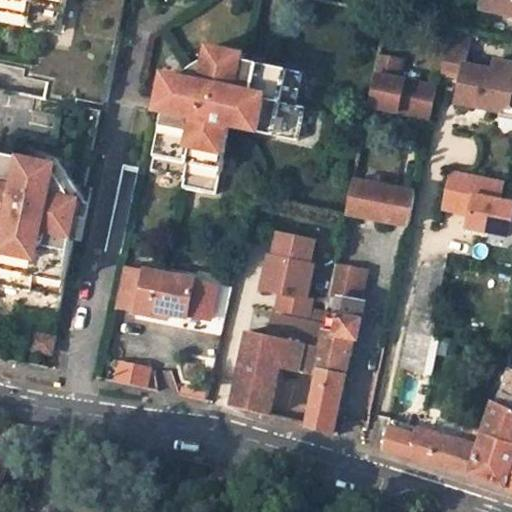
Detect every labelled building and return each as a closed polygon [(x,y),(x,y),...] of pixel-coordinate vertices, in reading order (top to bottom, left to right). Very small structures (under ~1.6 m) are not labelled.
[(0,0),(0,11),(27,17),(25,27),(59,34),(65,0),(0,0)] [(511,0),(483,0),(481,7),(511,14),(511,0)] [(464,65),(471,29),(453,25),(449,25),(440,70),(460,74),(455,99),(500,109),(509,104),(511,107),(511,61),(494,58),(492,70),(464,65)] [(225,47),(208,44),(205,57),(178,75),(165,72),(161,89),(168,90),(167,97),(171,98),(169,110),(164,109),(164,110),(152,169),(184,176),(182,184),(216,191),(229,124),(297,138),(304,104),(295,102),(302,70),(242,58),(223,54),(225,47)] [(243,51),(225,47),(223,54),(242,58),(243,51)] [(402,58),(379,53),(368,105),(431,116),(437,84),(398,77),(402,58)] [(168,90),(161,89),(157,109),(164,110),(164,109),(169,110),(171,98),(167,97),(168,90)] [(61,172),(64,158),(47,154),(45,161),(0,152),(0,219),(9,222),(0,265),(0,280),(65,294),(77,238),(81,217),(88,218),(92,201),(78,198),(61,172)] [(92,201),(64,158),(61,172),(78,198),(92,201)] [(504,176),(450,165),(442,204),(469,210),(466,223),(509,232),(511,215),(511,198),(500,196),(504,176)] [(399,187),(353,178),(346,213),(392,221),(399,187)] [(408,224),(415,189),(399,187),(392,221),(408,224)] [(88,218),(81,217),(77,238),(84,239),(88,218)] [(281,292),(277,309),(308,316),(312,298),(307,297),(315,264),(310,263),(316,240),(280,232),(275,255),(270,254),(263,288),(281,292)] [(429,308),(442,246),(430,257),(422,264),(400,367),(426,373),(434,334),(427,333),(432,309),(429,308)] [(356,337),(364,301),(359,300),(365,269),(336,263),(330,294),(339,296),(335,311),(339,312),(335,333),(323,330),(319,345),(315,369),(345,374),(352,336),(356,337)] [(144,268),(125,264),(117,302),(137,306),(136,308),(152,312),(152,307),(188,314),(189,312),(210,317),(218,284),(196,279),(196,277),(145,266),(144,268)] [(278,312),(273,335),(317,345),(321,322),(278,312)] [(273,335),(248,330),(239,377),(221,373),(214,401),(269,414),(280,366),(314,373),(315,369),(319,345),(317,345),(273,335)] [(60,336),(39,332),(36,348),(56,352),(60,336)] [(125,362),(121,381),(151,387),(155,368),(125,362)] [(511,368),(506,366),(501,389),(511,392),(511,368)] [(314,373),(304,423),(334,431),(345,374),(315,369),(314,373)] [(511,392),(501,389),(497,401),(494,401),(479,444),(390,417),(384,447),(511,488),(511,392)]
